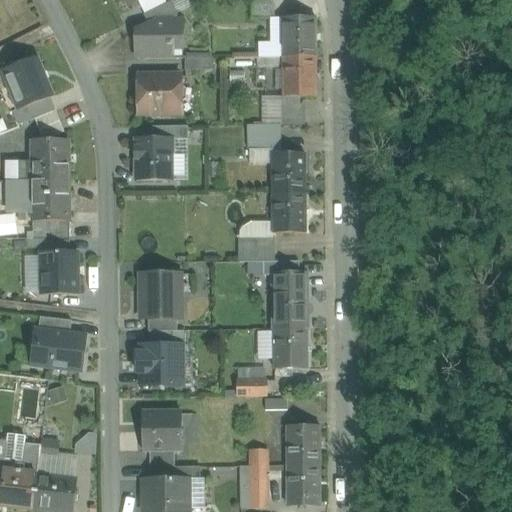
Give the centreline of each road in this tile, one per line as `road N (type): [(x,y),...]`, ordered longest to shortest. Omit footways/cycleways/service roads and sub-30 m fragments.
road 1 (residential): [(111,511),(110,140),(43,0)]
road 2 (residential): [(350,511),(349,59),(339,0)]
